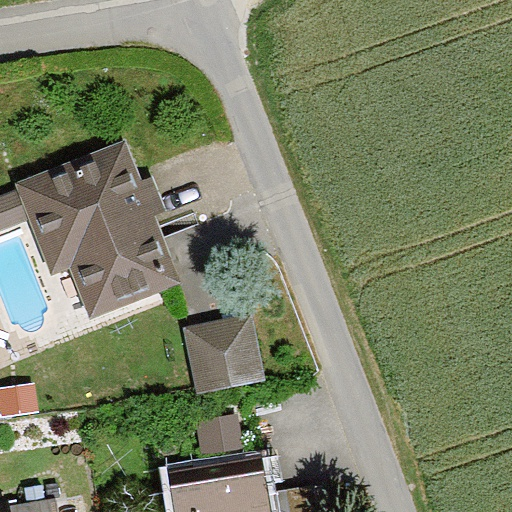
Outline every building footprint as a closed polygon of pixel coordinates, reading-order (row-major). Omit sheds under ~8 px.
[(92,313),(177,278),(122,142),(17,184),(50,267),(70,259),(92,313)] [(251,317),(187,328),(199,395),(262,384),(251,317)] [(201,413),(205,446),(247,440),(243,407),(201,413)] [(259,460),(171,473),(177,511),(266,511),(264,493),(259,460)] [(315,511),(311,486),(264,493),(266,511),(315,511)] [(55,511),(53,497),(7,504),(8,511),(55,511)]
